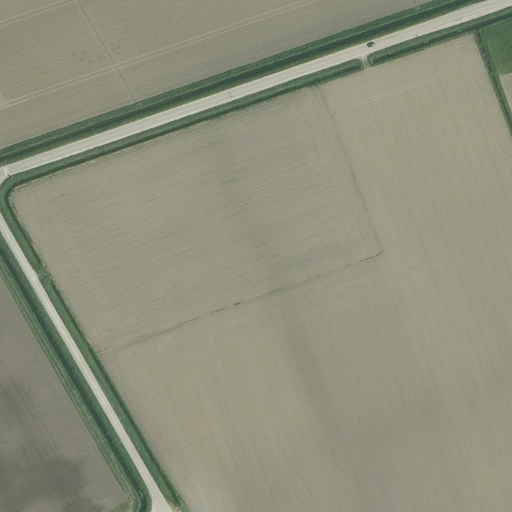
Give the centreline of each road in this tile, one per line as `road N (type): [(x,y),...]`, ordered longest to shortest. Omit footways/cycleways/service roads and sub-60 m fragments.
road 1 (unclassified): [(0,176),(511,0)]
road 2 (unclassified): [(158,511),(0,222)]
